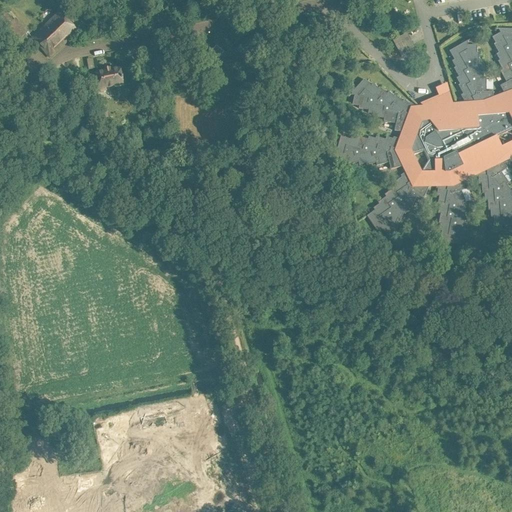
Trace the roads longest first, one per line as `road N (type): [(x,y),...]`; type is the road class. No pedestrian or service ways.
road 1 (track): [(511,374),(399,345),(240,285),(153,220),(0,129)]
road 2 (residential): [(12,511),(26,487),(125,455),(136,424),(149,417),(254,405)]
road 3 (track): [(218,270),(285,511)]
road 4 (residential): [(418,0),(436,69),(427,86),(404,82),(337,10)]
road 5 (unclassified): [(337,10),(248,123),(240,179)]
road 6 (residential): [(86,52),(267,14)]
